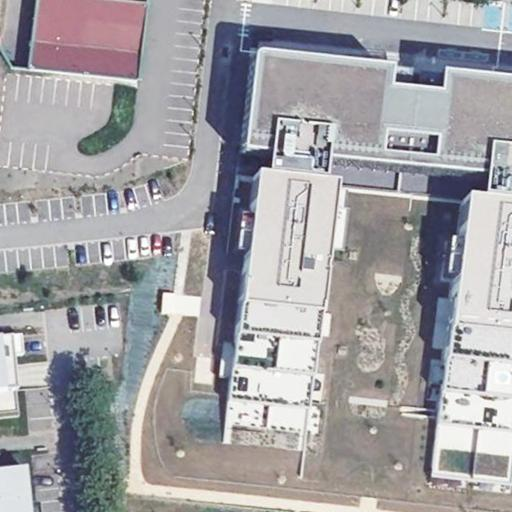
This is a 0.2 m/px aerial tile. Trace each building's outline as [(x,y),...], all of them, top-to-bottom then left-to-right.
[(137,84),(146,0),(34,0),(26,71),(137,84)] [(511,86),(248,57),(237,155),(264,158),(262,179),(333,187),(462,201),(511,206),(511,86)] [(252,178),(223,438),(304,447),(333,187),(262,179),(252,178)] [(511,206),(462,201),(433,460),(511,469),(511,206)] [(175,295),(163,294),(162,313),(174,314),(175,295)] [(10,338),(0,338),(0,392),(15,391),(10,338)] [(0,511),(27,511),(23,469),(0,471),(0,511)]
